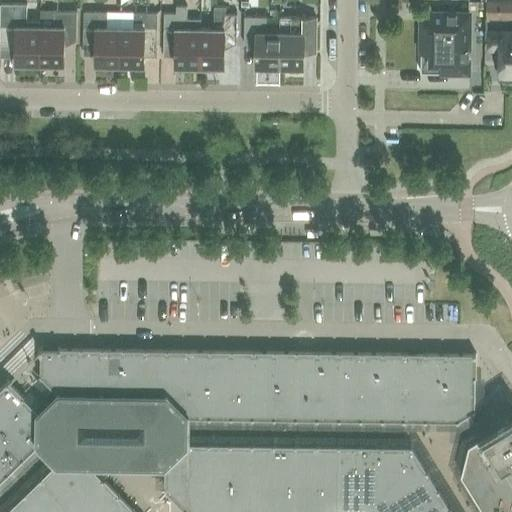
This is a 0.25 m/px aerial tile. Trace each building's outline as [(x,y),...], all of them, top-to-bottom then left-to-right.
[(40,26),(40,21),(26,21),(26,4),(0,4),(0,9),(0,47),(15,48),(15,63),(39,63),(40,26)] [(511,4),(488,4),(487,20),(511,20),(511,4)] [(199,70),(200,28),(200,19),(186,18),(186,6),(176,6),(176,13),(164,13),(163,41),(175,42),(175,65),(183,65),(183,69),(199,70)] [(208,28),(200,28),(199,70),(215,70),(215,66),(223,66),(224,42),(236,43),(236,14),(224,14),(224,6),(214,6),(213,22),(208,28)] [(53,26),(40,26),(39,63),(64,64),(64,40),(76,40),(76,11),(54,11),(53,26)] [(119,64),(120,27),(106,27),(106,12),(84,12),(83,40),(95,41),(95,64),(119,64)] [(120,27),(119,64),(144,65),(144,41),(156,41),(156,13),(134,12),(133,27),(120,27)] [(420,72),(468,73),(469,13),(429,12),(429,21),(420,21),(420,72)] [(279,67),(279,31),(265,31),(265,17),(244,16),(243,44),(255,44),(255,66),(279,67)] [(279,17),(279,31),(279,67),(303,67),(303,45),(315,45),(316,17),(279,17)] [(500,73),(511,73),(511,35),(508,35),(508,32),(488,32),(488,48),(500,48),(500,73)] [(80,394),(80,349),(40,348),(37,350),(39,352),(39,375),(57,394),(80,394)] [(80,349),(80,394),(166,395),(166,396),(166,395),(167,350),(80,349)] [(166,395),(166,396),(187,417),(274,418),(275,351),(167,350),(166,395)] [(275,351),(274,418),(360,420),(361,352),(275,351)] [(361,352),(360,420),(457,421),(474,410),(475,354),(361,352)] [(0,387),(0,461),(10,472),(39,444),(39,412),(9,382),(8,380),(7,380),(5,382),(0,387)] [(167,390),(57,388),(34,410),(34,444),(55,465),(167,467),(190,445),(190,413),(167,390)] [(511,511),(511,417),(468,445),(460,474),(483,511),(511,511)] [(273,489),(273,444),(186,443),(164,465),(164,488),(187,511),(250,511),(251,499),(273,489)] [(337,511),(338,445),(273,444),(273,489),(251,499),(250,511),(337,511)] [(452,511),(411,446),(338,445),(337,511),(452,511)] [(0,481),(10,472),(0,461),(0,481)] [(135,511),(88,463),(56,462),(4,511),(135,511)]
